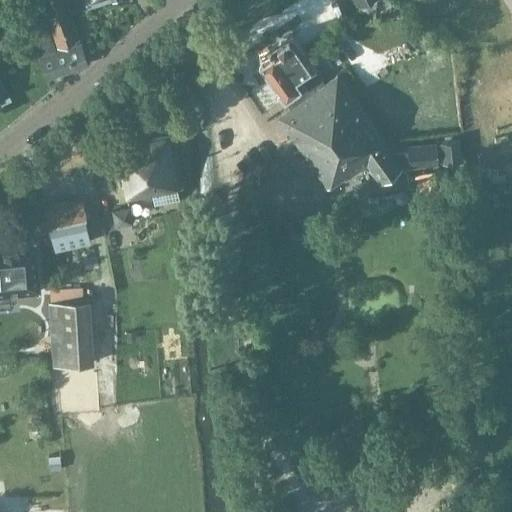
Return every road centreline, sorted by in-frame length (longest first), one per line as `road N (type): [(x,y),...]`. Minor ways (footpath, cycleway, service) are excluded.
road 1 (tertiary): [(0,150),(171,0)]
road 2 (unknown): [(174,0),(246,133)]
